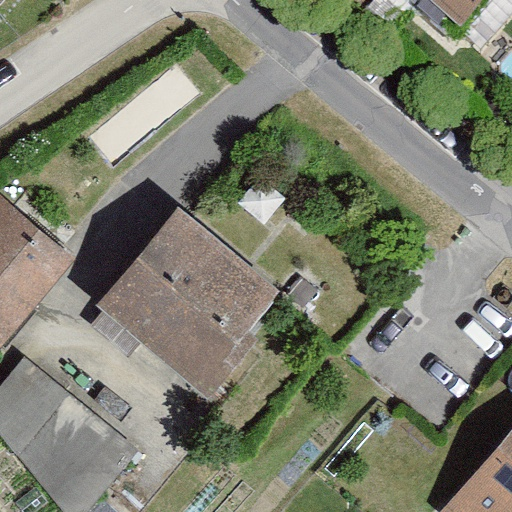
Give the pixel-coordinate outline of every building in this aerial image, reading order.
[(490,0),(408,0),(456,40),(490,0)] [(0,329),(62,250),(0,201),(0,329)] [(265,285),(173,207),(91,303),(183,381),(265,285)] [(78,511),(131,457),(16,355),(0,376),(0,433),(56,511),(78,511)] [(511,511),(511,419),(433,511),(511,511)]
